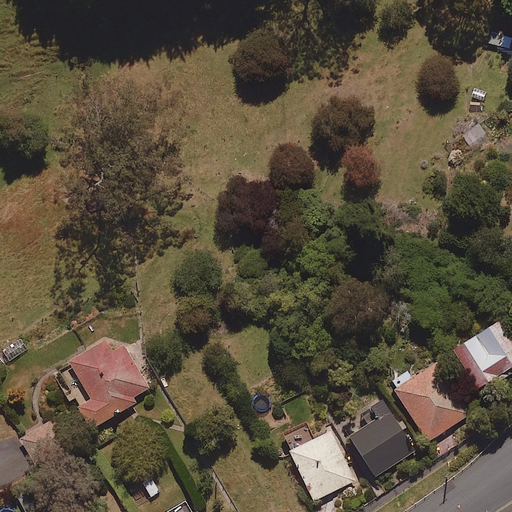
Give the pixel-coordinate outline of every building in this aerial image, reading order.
[(511,37),(491,32),(488,43),(511,48),(511,37)] [(511,367),(511,341),(499,322),(453,352),(478,390),(511,367)] [(105,341),(68,364),(90,400),(77,409),(91,431),(137,403),(134,398),(150,389),(124,345),(112,352),(105,341)] [(394,392),(427,443),(470,415),(437,364),(394,392)] [(416,450),(383,399),(370,408),(378,419),(350,437),(375,476),(416,450)] [(51,423),(19,439),(36,472),(68,455),(51,423)] [(329,432),(286,454),(313,504),(355,481),(329,432)]
